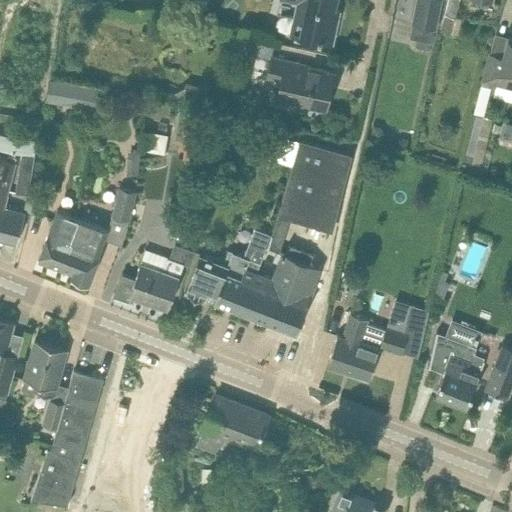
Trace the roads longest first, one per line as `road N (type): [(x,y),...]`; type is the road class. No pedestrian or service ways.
road 1 (secondary): [(424,448),(162,343)]
road 2 (secondary): [(162,343),(0,277)]
road 3 (residential): [(162,343),(125,465),(134,511)]
